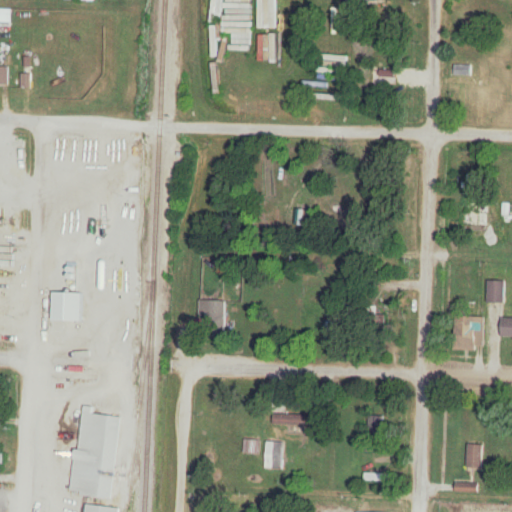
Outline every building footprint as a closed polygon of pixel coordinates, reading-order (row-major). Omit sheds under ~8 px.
[(371,93),(381,93),(381,49),(371,49),(371,93)] [(0,88),(0,84),(9,84),(9,66),(0,65),(0,88)] [(471,65),(455,66),(455,75),(471,75),(471,65)] [(479,213),(464,213),(464,226),(479,226),(479,213)] [(505,282),(488,282),(488,303),(505,303),(505,282)] [(87,293),(56,293),(56,322),(87,322),(87,293)] [(227,301),(207,301),(207,333),(227,333),(227,301)] [(456,351),(485,351),(485,317),(456,317),(456,351)] [(511,318),(501,319),(501,339),(511,338),(511,318)] [(96,414),(97,408),(85,406),(73,493),(112,499),(123,418),(96,414)] [(367,417),(367,435),(384,435),(384,417),(367,417)] [(284,442),(265,442),(265,474),(284,474),(284,442)] [(482,445),(469,445),(468,468),(482,468),(482,445)]
